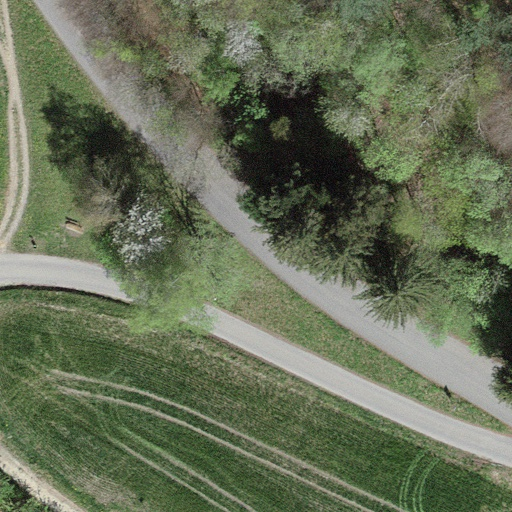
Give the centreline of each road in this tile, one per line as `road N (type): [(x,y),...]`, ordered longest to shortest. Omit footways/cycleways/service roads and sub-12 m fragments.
road 1 (unclassified): [(49,0),(159,140),(373,321),(511,402)]
road 2 (unclassified): [(511,458),(128,287),(34,267),(0,270)]
road 3 (track): [(0,243),(25,184),(0,25)]
